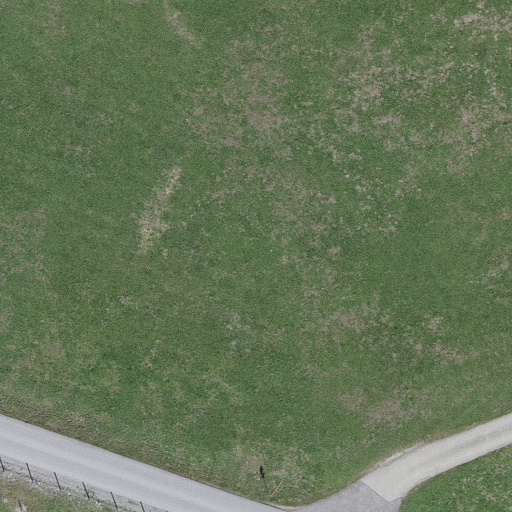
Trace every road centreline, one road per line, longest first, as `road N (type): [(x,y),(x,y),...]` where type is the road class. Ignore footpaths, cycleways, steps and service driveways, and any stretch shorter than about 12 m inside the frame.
road 1 (tertiary): [(0,430),(246,511)]
road 2 (residential): [(511,427),(317,511)]
